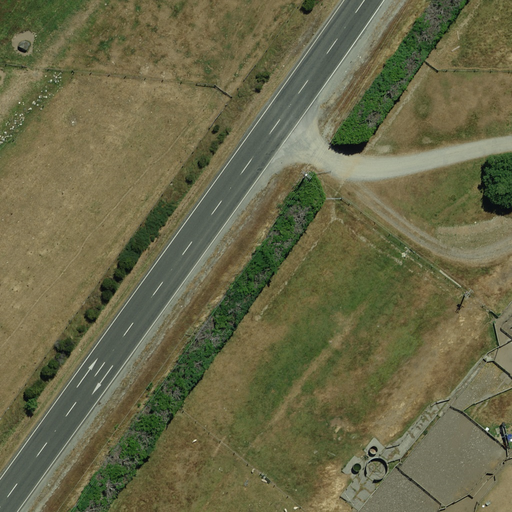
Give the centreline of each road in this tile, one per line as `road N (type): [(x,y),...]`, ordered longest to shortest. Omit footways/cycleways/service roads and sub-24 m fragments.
road 1 (primary): [(0,506),(363,0)]
road 2 (track): [(278,120),(352,171),(511,153)]
